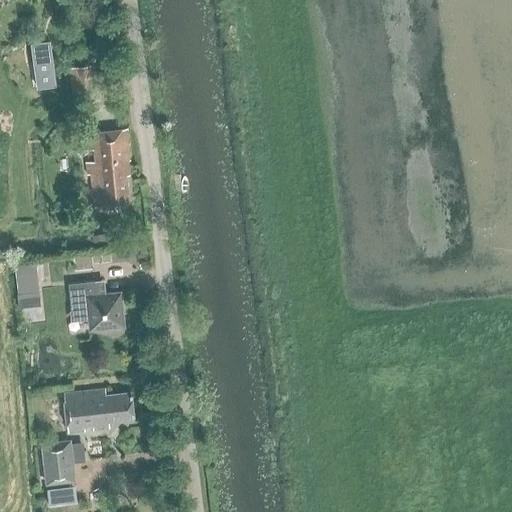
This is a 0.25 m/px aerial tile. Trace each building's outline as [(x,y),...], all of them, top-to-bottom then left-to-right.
[(33,20),(21,21),(22,35),(33,34),(33,20)] [(94,102),(90,66),(69,68),(72,104),(94,102)] [(129,161),(126,130),(82,134),(84,150),(93,149),(94,162),(85,163),(86,175),(91,175),(93,205),(128,202),(126,176),(129,175),(128,161),(129,161)] [(38,293),(36,262),(15,264),(18,295),(38,293)] [(105,293),(104,280),(67,283),(71,320),(87,318),(88,330),(123,326),(119,292),(105,293)] [(104,395),(104,389),(62,393),(66,432),(108,427),(107,421),(132,419),(129,392),(104,395)] [(75,481),(70,439),(40,442),(45,485),(75,481)] [(54,485),(54,503),(84,502),(83,484),(54,485)]
